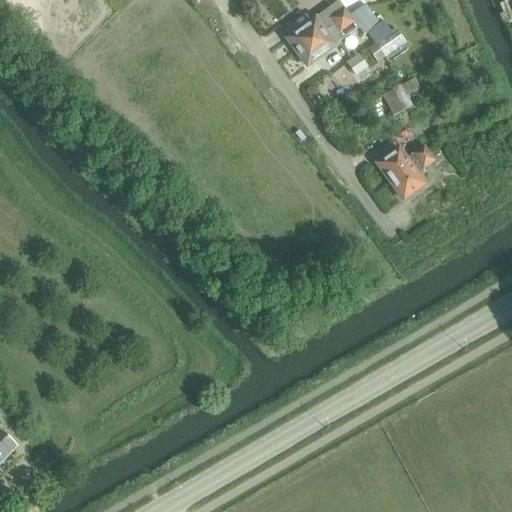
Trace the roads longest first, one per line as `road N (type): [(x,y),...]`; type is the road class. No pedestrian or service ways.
road 1 (tertiary): [(156,511),(511,306)]
road 2 (unclassified): [(395,234),(221,0)]
